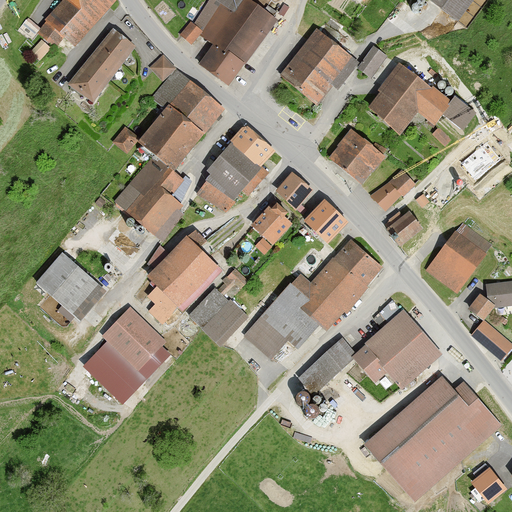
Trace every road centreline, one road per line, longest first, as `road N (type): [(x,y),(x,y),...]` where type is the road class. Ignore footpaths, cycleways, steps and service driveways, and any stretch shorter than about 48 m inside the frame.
road 1 (tertiary): [(511,403),(362,222),(187,67),(128,0)]
road 2 (track): [(175,511),(256,416)]
